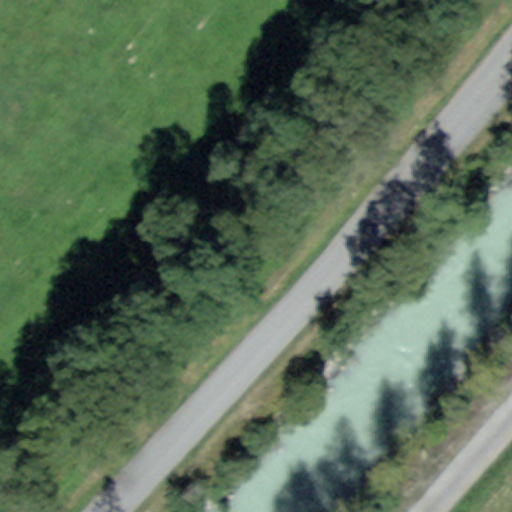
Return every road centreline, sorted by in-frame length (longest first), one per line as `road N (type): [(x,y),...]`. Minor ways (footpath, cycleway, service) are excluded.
road 1 (unclassified): [(511,39),(88,511)]
road 2 (track): [(416,511),(511,403)]
